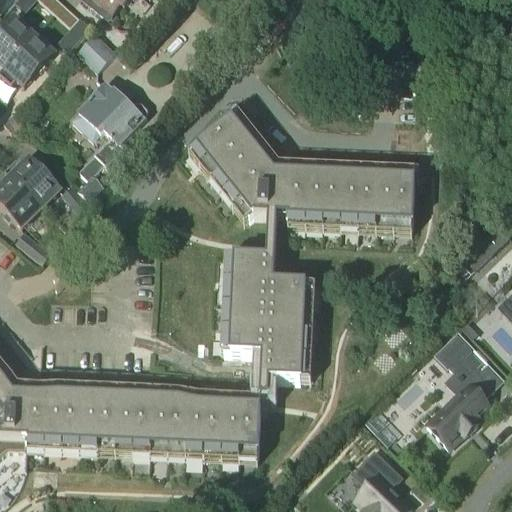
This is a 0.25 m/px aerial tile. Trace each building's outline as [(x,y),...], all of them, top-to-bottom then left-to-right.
[(0,0),(0,17),(17,0),(0,0)] [(25,18),(41,0),(22,0),(15,9),(25,18)] [(82,0),(82,1),(80,4),(107,26),(120,10),(123,12),(133,1),(133,0),(82,0)] [(0,78),(34,42),(14,23),(0,38),(0,78)] [(67,59),(90,34),(80,24),(57,50),(67,59)] [(97,79),(116,59),(95,39),(76,60),(97,79)] [(24,92),(54,60),(34,42),(0,78),(0,81),(11,91),(16,85),(24,92)] [(79,178),(88,187),(78,198),(89,209),(103,193),(93,184),(104,172),(106,174),(122,157),(118,153),(147,123),(147,117),(141,111),(135,110),(130,115),(107,91),(79,120),(101,141),(104,137),(112,145),(94,162),(95,163),(79,178)] [(235,124),(192,159),(244,223),(268,224),(267,249),(266,259),(266,266),(229,264),(224,362),(262,363),(259,411),(268,411),(269,388),(306,390),(311,292),(274,291),(276,232),(411,238),(415,183),(277,177),(235,124)] [(60,196),(29,164),(22,172),(16,166),(4,178),(41,215),(60,196)] [(0,211),(22,233),(41,215),(4,178),(0,181),(0,211)] [(71,192),(61,201),(79,223),(90,214),(71,192)] [(494,238),(482,250),(493,261),(504,250),(494,238)] [(42,269),(50,259),(24,239),(16,249),(42,269)] [(457,403),(426,433),(448,456),(463,442),(464,444),(477,431),(473,427),(488,413),(482,407),(494,395),(480,380),(464,364),(472,355),(458,340),(434,363),(448,377),(449,375),(453,379),(443,389),(457,403)] [(0,464),(8,458),(27,459),(28,455),(257,466),(259,411),(188,408),(16,400),(0,379),(0,464)] [(374,458),(352,481),(366,495),(355,507),(360,511),(407,511),(391,496),(402,484),(374,458)]
